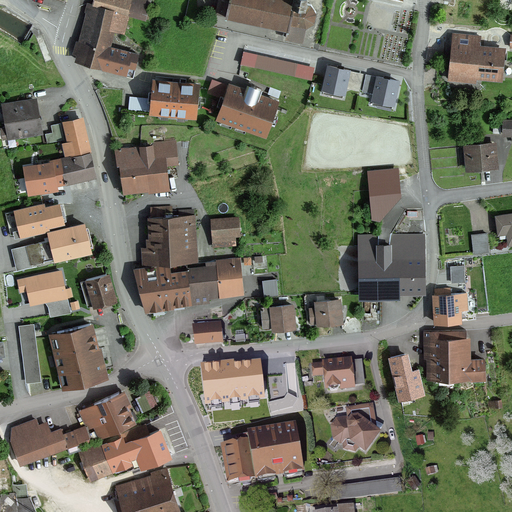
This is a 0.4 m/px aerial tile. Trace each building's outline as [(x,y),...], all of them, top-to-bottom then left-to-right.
[(82,43),(76,42),(72,54),(78,55),(77,60),(102,67),(107,47),(112,31),(120,34),(122,34),(127,15),(144,19),(149,0),(94,0),(93,5),(87,3),(85,12),(90,14),(88,23),(87,23),(82,43)] [(218,0),(215,13),(225,15),(225,17),(287,30),(285,38),(302,41),(305,26),(313,21),(315,12),(310,4),(304,3),(304,0),(218,0)] [(452,34),(448,72),(500,77),(503,52),(469,48),(470,36),(452,34)] [(312,78),(315,63),(244,46),(241,61),(312,78)] [(132,75),(137,55),(107,47),(102,67),(132,75)] [(328,65),(322,90),(342,94),(348,70),(328,65)] [(378,75),(373,100),(394,104),(399,80),(378,75)] [(150,112),(193,116),(196,85),(154,81),(150,112)] [(280,101),(231,83),(219,117),(268,135),(280,101)] [(129,97),(128,110),(147,112),(148,99),(129,97)] [(3,106),(6,122),(36,116),(33,100),(3,106)] [(89,153),(81,119),(78,109),(64,112),(67,122),(71,140),(70,140),(73,153),(74,156),(89,153)] [(9,138),(39,132),(36,116),(6,122),(9,138)] [(64,141),(61,123),(50,126),(53,143),(64,141)] [(176,155),(165,156),(163,143),(153,145),(153,146),(140,148),(140,145),(134,146),(135,156),(129,156),(128,148),(120,149),(120,148),(117,148),(117,149),(115,149),(117,164),(120,163),(123,191),(166,186),(168,186),(166,164),(177,163),(176,155)] [(495,166),(493,144),(465,147),(467,168),(495,166)] [(38,166),(42,187),(94,175),(89,153),(74,156),(73,153),(57,156),(59,161),(38,166)] [(353,192),(369,191),(369,200),(399,197),(396,167),(351,172),(353,192)] [(42,205),(14,211),(20,236),(38,231),(37,228),(62,222),(58,205),(43,208),(42,205)] [(170,207),(150,208),(152,264),(194,261),(192,221),(190,221),(190,216),(192,216),(192,210),(178,211),(178,216),(171,216),(170,207)] [(511,215),(496,218),(496,224),(506,222),(509,243),(511,242),(511,215)] [(211,221),(212,236),(239,234),(238,219),(211,221)] [(50,240),(26,246),(30,264),(90,250),(89,249),(92,248),(91,241),(87,239),(83,224),(48,233),(50,240)] [(422,236),(360,237),(361,295),(362,295),(362,290),(421,290),(421,293),(423,293),(423,258),(422,236)] [(473,254),(490,252),(489,237),(471,239),(473,254)] [(227,259),(227,260),(215,262),(219,293),(219,294),(240,291),(239,277),(230,278),(228,264),(231,264),(231,266),(240,265),(239,258),(227,259)] [(219,293),(215,262),(186,265),(191,303),(208,302),(208,294),(219,293)] [(168,265),(133,270),(144,310),(191,303),(186,265),(169,268),(168,265)] [(71,311),(62,268),(17,278),(20,291),(27,290),(30,304),(48,301),(51,315),(71,311)] [(105,274),(85,280),(85,282),(88,281),(95,305),(112,300),(105,274)] [(267,281),(245,282),(246,297),(268,296),(267,281)] [(434,289),(435,323),(459,322),(458,309),(466,308),(465,294),(459,294),(459,291),(455,292),(455,294),(449,294),(448,288),(434,289)] [(317,322),(318,324),(340,321),(338,300),(315,302),(316,309),(309,310),(310,322),(317,322)] [(273,326),(273,328),(293,326),(291,305),(260,308),(262,327),(273,326)] [(61,374),(66,372),(69,387),(102,378),(89,324),(56,332),(59,346),(55,347),(61,374)] [(39,380),(32,325),(20,327),(27,381),(39,380)] [(195,345),(220,343),(219,328),(194,330),(195,345)] [(465,360),(465,330),(445,331),(445,356),(452,356),(453,379),(456,379),(483,378),(482,359),(465,360)] [(424,346),(430,348),(430,379),(453,379),(452,356),(445,356),(445,331),(444,331),(430,331),(423,331),(423,339),(424,339),(424,346)] [(408,372),(404,354),(389,358),(393,375),(394,375),(399,397),(421,392),(416,370),(408,372)] [(233,359),(202,363),(206,402),(264,396),(260,359),(233,362),(233,359)] [(351,379),(349,362),(311,366),(312,376),(324,374),(326,387),(327,387),(330,392),(336,391),(339,386),(361,383),(361,378),(351,379)] [(99,438),(105,435),(132,423),(118,392),(79,411),(87,429),(93,426),(98,438),(99,438)] [(364,451),(377,434),(357,419),(337,422),(332,427),(334,439),(340,443),(351,441),(364,451)] [(69,453),(80,449),(73,431),(62,435),(60,429),(49,433),(45,425),(38,427),(35,420),(21,425),(21,424),(11,428),(10,438),(19,462),(33,457),(33,458),(66,446),(69,453)] [(123,433),(127,442),(124,444),(129,458),(141,454),(145,465),(169,456),(158,430),(148,434),(144,425),(123,433)] [(254,478),(255,478),(302,470),(294,427),(247,435),(249,443),(254,478)] [(223,447),(229,482),(254,478),(249,443),(245,443),(243,435),(233,437),(234,445),(223,447)] [(124,444),(122,439),(102,447),(111,470),(131,462),(129,458),(124,444)] [(102,447),(101,444),(80,452),(90,478),(111,470),(102,447)] [(122,511),(178,511),(164,469),(151,473),(152,476),(153,480),(146,482),(146,483),(139,485),(138,480),(119,486),(116,490),(122,511)] [(398,480),(391,481),(328,489),(330,502),(400,493),(398,480)] [(0,496),(1,511),(35,511),(29,497),(15,499),(15,493),(0,494),(0,496)]
